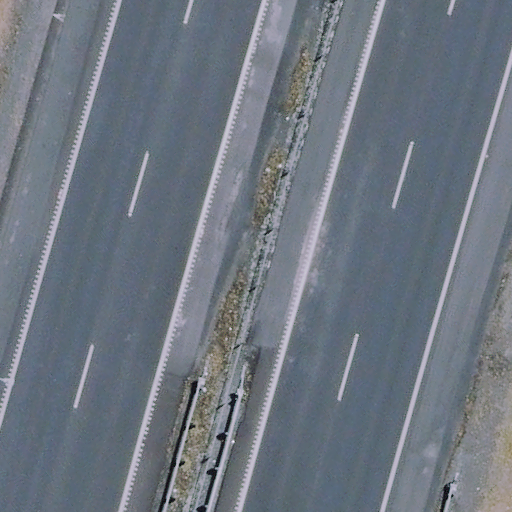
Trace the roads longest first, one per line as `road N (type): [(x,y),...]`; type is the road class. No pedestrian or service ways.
road 1 (motorway): [(481,0),(334,511)]
road 2 (motorway): [(45,511),(185,0)]
